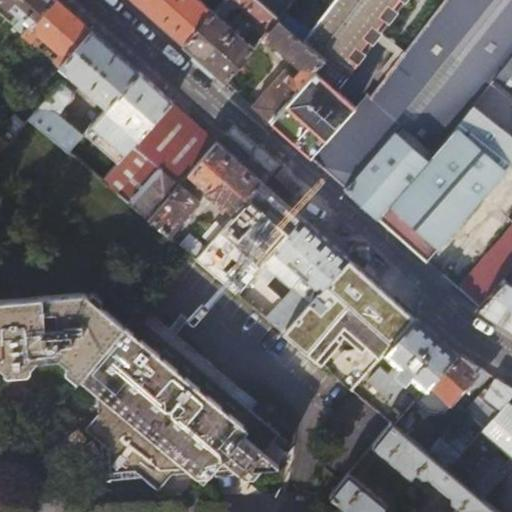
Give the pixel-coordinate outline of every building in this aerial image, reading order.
[(1,0),(21,17),(14,26),(18,29),(23,33),(52,0),(1,0)] [(60,52),(54,59),(61,65),(93,29),(60,0),(52,0),(23,33),(32,41),(38,33),(60,52)] [(213,10),(202,0),(135,0),(167,28),(184,43),(213,10)] [(265,35),(280,18),(280,17),(260,0),(221,0),(213,10),(184,43),(226,80),(265,35)] [(260,0),(280,17),(292,0),(260,0)] [(327,58),(336,65),(353,45),(358,48),(369,35),(364,32),(370,23),(375,27),(385,14),(381,11),(387,3),(392,6),(396,0),(333,0),(304,38),(327,58)] [(511,0),(445,0),(423,28),(491,82),(494,79),(511,56),(511,55),(511,0)] [(286,68),(253,105),(272,121),(327,58),(304,38),(293,29),(280,18),(265,35),(300,67),(293,75),(286,68)] [(401,123),(435,152),(469,110),(474,104),(491,82),(423,28),(416,37),(371,96),(367,93),(355,107),(311,157),(345,186),(401,123)] [(100,100),(107,107),(139,70),(93,29),(61,65),(68,71),(36,109),(29,118),(69,151),(84,133),(58,112),(62,108),(66,107),(74,97),(71,88),(77,79),(94,95),(91,99),(96,104),(100,100)] [(511,55),(511,56),(494,79),(511,92),(511,55)] [(355,107),(324,79),(336,65),(327,58),(272,121),(311,157),(355,107)] [(117,119),(139,139),(160,117),(174,101),(146,77),(139,70),(107,107),(119,117),(117,119)] [(175,130),(189,114),(174,101),(160,117),(175,130)] [(433,156),(382,219),(384,221),(427,260),(484,196),(511,160),(511,133),(474,104),(469,110),(435,152),(433,156)] [(189,114),(175,130),(204,157),(218,141),(210,133),(189,114)] [(24,124),(17,117),(16,118),(10,120),(5,125),(1,132),(0,134),(9,142),(24,124)] [(135,145),(148,156),(161,167),(180,184),(185,178),(189,174),(204,157),(175,130),(160,117),(139,139),(135,145)] [(433,156),(435,152),(401,123),(345,186),(357,197),(382,219),(433,156)] [(0,152),(9,142),(0,134),(0,152)] [(216,198),(234,213),(263,181),(218,141),(204,157),(189,174),(206,188),(204,191),(214,201),(216,198)] [(117,192),(148,156),(135,145),(118,164),(104,180),(117,192)] [(148,156),(117,192),(124,198),(131,203),(161,167),(148,156)] [(161,167),(131,203),(149,219),(180,184),(161,167)] [(205,247),(196,257),(221,279),(238,293),(253,276),(262,265),(278,247),(304,217),(263,181),(234,213),(205,247)] [(201,202),(180,184),(149,219),(171,236),(201,202)] [(269,290),(253,276),(238,293),(283,331),(321,288),(349,257),(304,217),(278,247),(262,265),(272,273),(272,272),(284,259),(302,275),(293,284),(282,275),(279,279),(269,290)] [(511,225),(457,286),(479,306),(505,278),(511,269),(511,225)] [(190,234),(181,245),(187,250),(196,257),(205,247),(190,234)] [(321,288),(355,317),(382,287),(370,277),(349,257),(321,288)] [(269,290),(279,279),(272,272),(272,273),(262,265),(253,276),(269,290)] [(511,283),(505,278),(479,306),(487,314),(511,328),(511,283)] [(354,319),(387,349),(415,317),(382,287),(355,317),(354,319)] [(84,291),(0,296),(0,333),(3,336),(34,362),(37,356),(56,355),(80,376),(123,325),(84,291)] [(278,434),(134,312),(126,322),(123,325),(80,376),(96,389),(97,406),(86,420),(99,431),(102,469),(142,469),(159,484),(172,469),(197,468),(206,476),(214,468),(218,468),(218,471),(236,471),(236,468),(240,468),(253,479),(263,467),(280,467),(263,454),(278,434)] [(410,375),(425,389),(439,373),(456,354),(415,317),(387,349),(384,352),(399,365),(396,370),(393,368),(388,373),(380,367),(368,380),(390,400),(407,380),(406,380),(410,375)] [(33,363),(34,362),(3,336),(0,333),(0,359),(6,364),(33,363)] [(476,383),(486,371),(485,370),(456,354),(439,373),(425,389),(416,399),(428,410),(443,411),(468,377),(476,383)] [(431,455),(447,469),(482,430),(485,426),(507,400),(511,395),(511,385),(496,377),(480,397),(488,404),(479,415),(475,411),(447,445),(443,441),(431,455)] [(482,430),(511,457),(511,404),(507,400),(485,426),(482,430)] [(498,511),(492,507),(483,499),(465,483),(447,469),(431,455),(392,423),(373,444),(410,476),(415,470),(421,475),(426,474),(451,494),(451,500),(457,505),(452,511),(453,511),(498,511)] [(273,444),(265,454),(279,464),(287,455),(273,444)] [(484,460),(465,483),(483,499),(497,483),(503,477),(484,460)] [(386,503),(349,472),(331,493),(353,511),(384,511),(382,509),(386,503)]
